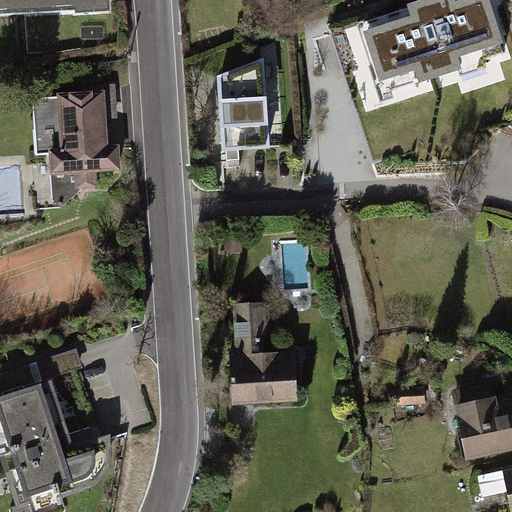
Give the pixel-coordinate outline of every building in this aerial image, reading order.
[(0,0),(0,17),(112,12),(111,0),(0,0)] [(484,0),(421,0),(346,26),(374,107),(506,62),(484,0)] [(268,65),(223,80),(228,189),(277,188),(268,65)] [(108,97),(35,101),(39,155),(52,156),(54,210),(63,210),(81,195),(99,192),(99,177),(125,176),(123,147),(112,146),(108,97)] [(274,302),(231,305),(239,408),(305,403),(302,352),(278,354),(274,302)] [(41,391),(0,404),(0,463),(15,459),(33,511),(69,511),(66,496),(93,490),(107,473),(106,453),(79,462),(55,385),(85,374),(78,352),(32,368),(41,391)] [(511,402),(460,414),(473,470),(511,460),(511,402)]
